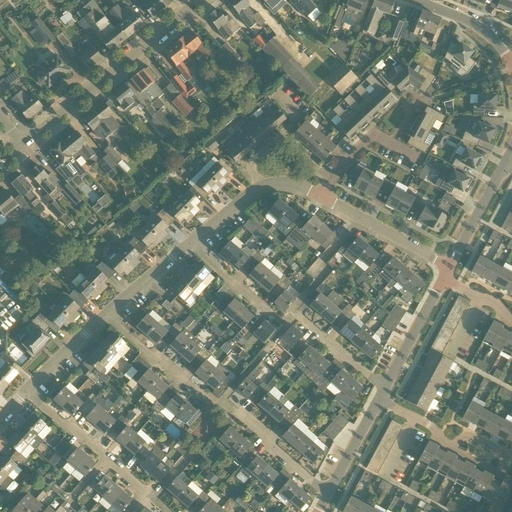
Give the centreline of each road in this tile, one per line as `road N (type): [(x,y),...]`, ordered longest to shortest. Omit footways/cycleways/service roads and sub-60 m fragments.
road 1 (tertiary): [(23,146),(202,0)]
road 2 (residential): [(165,511),(25,390)]
road 3 (residential): [(511,473),(376,403)]
road 4 (residential): [(447,269),(320,197)]
road 5 (residential): [(201,397),(107,313)]
road 6 (unclassified): [(383,389),(445,281)]
road 7 (residential): [(330,491),(236,410)]
road 8 (residential): [(262,186),(249,168),(296,118),(276,94)]
